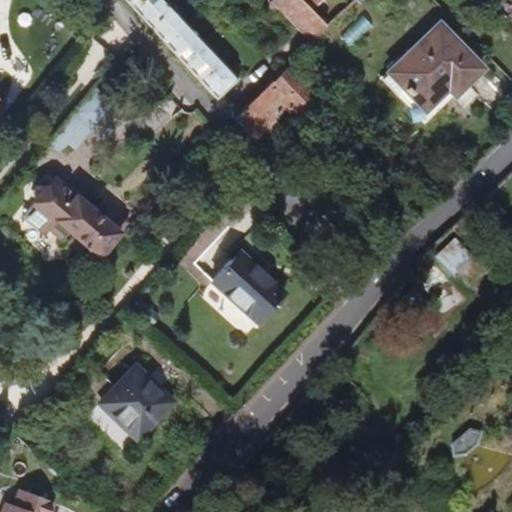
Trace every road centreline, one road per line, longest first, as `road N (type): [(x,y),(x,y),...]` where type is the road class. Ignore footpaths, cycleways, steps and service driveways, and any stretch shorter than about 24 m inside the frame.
road 1 (residential): [(106,0),(187,94),(384,281)]
road 2 (residential): [(384,281),(173,511)]
road 3 (residential): [(511,155),(384,281)]
